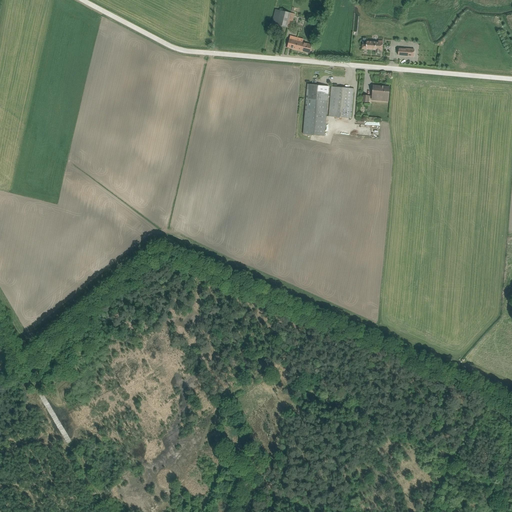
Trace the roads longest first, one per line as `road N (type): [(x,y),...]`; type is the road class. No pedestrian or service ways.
road 1 (unclassified): [(82,0),(179,50),(511,79)]
road 2 (track): [(0,325),(110,511)]
